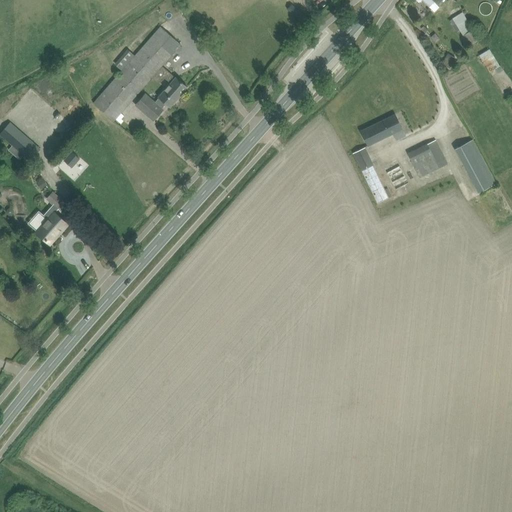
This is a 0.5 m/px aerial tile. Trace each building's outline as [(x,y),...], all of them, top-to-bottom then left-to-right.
[(291,3),(287,8),(300,19),(304,15),(291,3)] [(460,30),(469,46),(479,40),(462,12),(452,18),(455,24),(452,25),(456,32),(460,30)] [(122,70),(93,103),(114,121),(152,77),(160,84),(165,78),(171,83),(158,97),(155,101),(145,93),(135,105),(153,121),(163,109),(161,108),(165,103),(170,108),(188,87),(178,79),(176,77),(175,78),(169,72),(162,66),(181,44),(161,26),(156,32),(141,49),(135,55),(128,49),(114,64),(122,70)] [(499,66),(489,49),(479,55),(490,72),(499,66)] [(445,57),(441,64),(450,68),(453,62),(445,57)] [(360,131),(367,144),(368,146),(402,129),(395,114),(360,131)] [(1,133),(30,160),(40,149),(10,123),(1,133)] [(496,183),(473,139),(454,149),(477,193),(496,183)] [(427,143),(407,154),(420,178),(439,168),(436,161),(443,157),(435,140),(427,144),(427,143)] [(353,153),(361,169),(377,204),(392,197),(388,188),(385,189),(373,163),(365,147),(353,153)] [(75,179),(88,166),(75,153),(61,166),(75,179)] [(397,161),(384,168),(386,172),(395,189),(408,182),(399,165),(397,161)] [(42,178),(36,182),(40,188),(46,184),(42,178)] [(511,216),(511,209),(500,185),(483,194),(498,224),(511,216)] [(47,199),(58,209),(64,202),(52,192),(47,199)] [(37,232),(49,242),(50,244),(67,225),(53,213),(37,232)]
